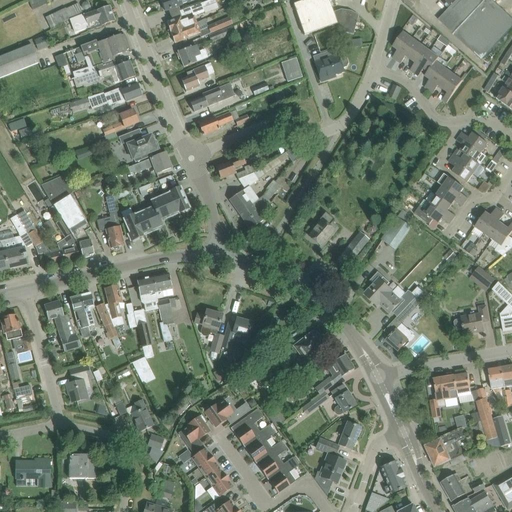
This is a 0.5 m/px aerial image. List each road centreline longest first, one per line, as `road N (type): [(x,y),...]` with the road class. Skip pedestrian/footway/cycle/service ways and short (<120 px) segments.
road 1 (unclassified): [(190,159),(262,126),(336,127),(349,118),(374,68)]
road 2 (tertiary): [(214,256),(301,287),(354,337),(379,375)]
road 3 (tertiary): [(214,256),(171,257),(30,289)]
road 4 (residential): [(328,511),(305,482),(267,508),(215,431)]
road 5 (unclassified): [(190,159),(126,0)]
road 6 (unclassified): [(63,425),(30,289)]
road 7 (residential): [(379,375),(511,351)]
road 8 (unclassified): [(126,511),(128,477),(117,441),(101,430),(63,425)]
